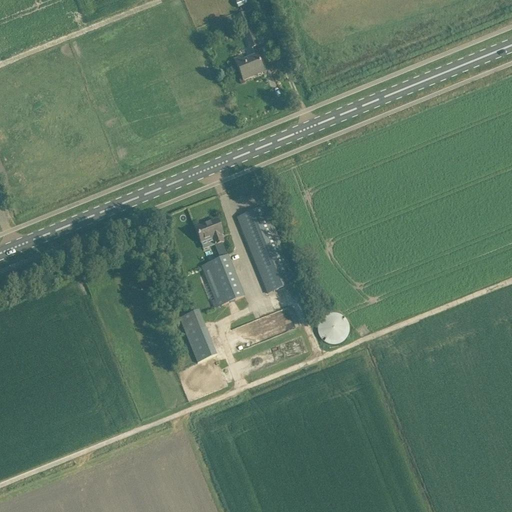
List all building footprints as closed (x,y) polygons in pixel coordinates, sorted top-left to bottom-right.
[(241,0),(235,3),(240,13),(249,10),(244,0),(241,0)] [(258,47),(248,25),(243,13),(236,16),(250,50),(258,47)] [(256,17),(260,25),(265,23),(261,15),(256,17)] [(263,73),(259,64),(257,57),(244,63),(243,59),(235,62),(243,81),(251,78),(250,76),(262,71),(262,73),(261,73),(262,74),(263,73)] [(296,284),(266,208),(238,219),(268,295),(296,284)] [(222,235),(220,230),(216,221),(195,229),(200,244),(212,239),(215,246),(223,243),(220,235),(222,235)] [(225,251),(217,254),(220,260),(221,260),(227,257),(225,251)] [(243,297),(227,257),(221,260),(220,260),(202,267),(219,307),(243,297)] [(199,313),(179,321),(184,334),(204,327),(199,313)] [(349,328),(348,325),(347,322),(345,320),(342,317),(338,316),(333,315),(328,316),(324,318),(320,323),(318,326),(318,331),(319,336),(320,339),(325,344),(329,346),(334,347),(339,346),(343,343),(347,340),(349,335),(349,331),(349,328)]
